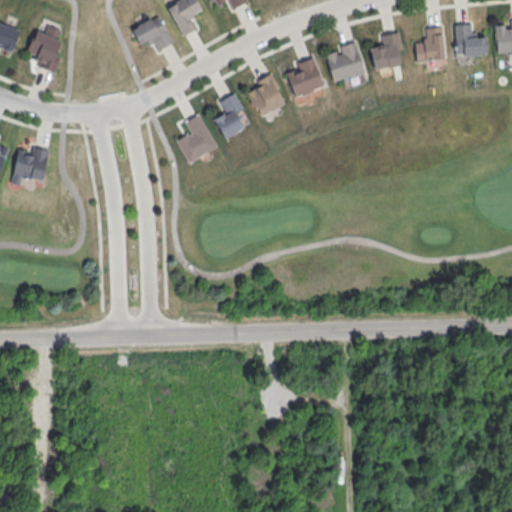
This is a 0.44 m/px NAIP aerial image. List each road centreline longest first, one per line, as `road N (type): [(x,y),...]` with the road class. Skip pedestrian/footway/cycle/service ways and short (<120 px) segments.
road 1 (tertiary): [(511,324),(0,340)]
road 2 (residential): [(361,0),(264,31),(124,105)]
road 3 (residential): [(146,335),(144,199),(124,105)]
road 4 (residential): [(97,112),(112,201),(117,336)]
road 5 (residential): [(0,96),(64,114),(124,105)]
